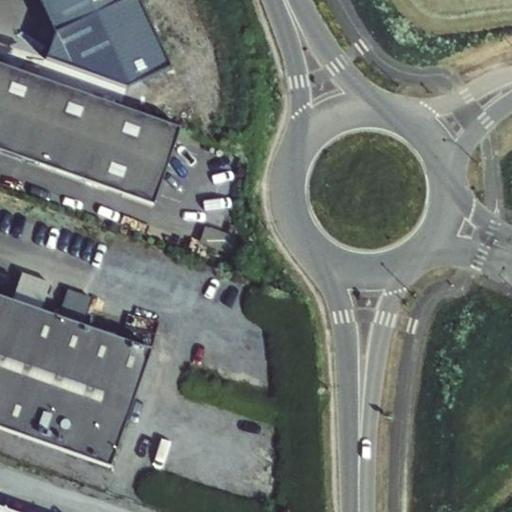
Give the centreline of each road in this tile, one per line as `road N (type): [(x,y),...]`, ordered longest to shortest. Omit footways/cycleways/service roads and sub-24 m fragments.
road 1 (tertiary): [(313,255),(345,333),(358,509)]
road 2 (tertiary): [(358,509),(378,354),(400,282),(415,261)]
road 3 (tertiary): [(276,0),(299,77),(303,114),(295,150)]
road 4 (tertiary): [(388,111),(340,71),(297,0)]
road 5 (residential): [(511,75),(439,108),(398,114)]
